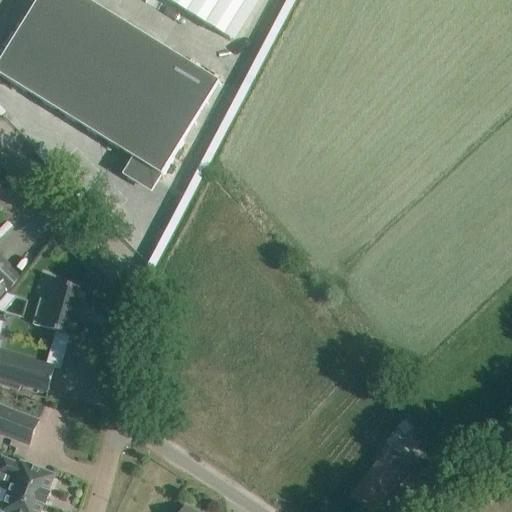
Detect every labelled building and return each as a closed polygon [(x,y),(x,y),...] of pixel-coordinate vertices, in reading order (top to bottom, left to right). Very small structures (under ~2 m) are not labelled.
[(84,0),(40,0),(0,65),(0,77),(129,157),(163,178),(221,84),(84,0)] [(157,0),(232,43),(256,0),(157,0)] [(54,282),(48,302),(41,300),(34,325),(41,327),(41,328),(75,338),(80,322),(84,324),(89,308),(84,307),(88,292),(54,282)] [(0,384),(1,385),(1,386),(13,389),(13,390),(20,392),(23,386),(48,393),(55,368),(0,352),(0,384)] [(0,434),(29,446),(39,422),(0,407),(0,434)] [(0,474),(1,475),(0,478),(0,506),(3,508),(1,511),(39,511),(42,504),(46,506),(50,495),(47,493),(53,477),(22,465),(21,466),(4,459),(0,468),(0,474)] [(382,459),(351,498),(369,511),(374,511),(401,479),(403,476),(382,459)] [(434,486),(423,498),(435,508),(446,496),(434,486)]
